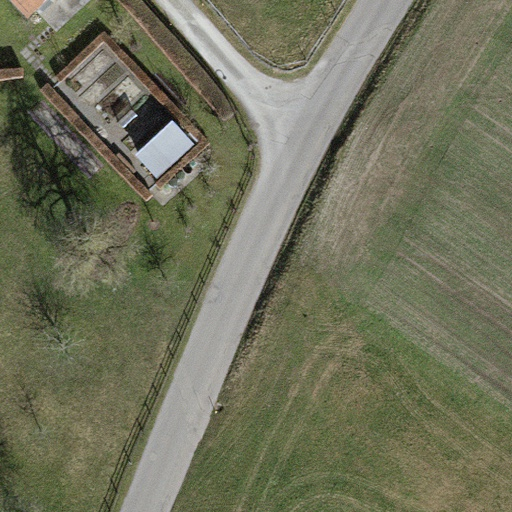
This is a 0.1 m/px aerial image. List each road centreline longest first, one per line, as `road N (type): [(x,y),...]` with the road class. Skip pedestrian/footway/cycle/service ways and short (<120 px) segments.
road 1 (unclassified): [(148,511),(298,141),(387,0)]
road 2 (track): [(298,141),(172,0)]
